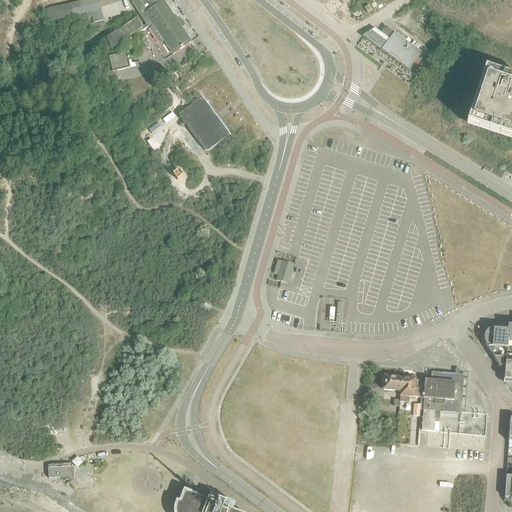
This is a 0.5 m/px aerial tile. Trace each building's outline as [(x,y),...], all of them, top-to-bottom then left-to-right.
[(103,21),(97,0),(94,0),(46,11),(49,22),(85,14),(86,19),(92,18),(93,24),(103,21)] [(176,22),(163,2),(161,0),(136,0),(131,3),(146,25),(143,28),(137,19),(107,40),(113,49),(116,47),(136,33),(138,35),(148,27),(160,45),(164,42),(173,55),(190,43),(180,27),(183,25),(180,20),(176,22)] [(374,30),(362,37),(408,70),(420,53),(385,27),(380,34),(374,30)] [(511,79),(485,71),(466,126),(511,141),(511,140),(511,79)] [(234,141),(205,102),(199,94),(198,94),(201,98),(181,113),(179,114),(179,117),(180,118),(203,150),(205,151),(207,152),(209,151),(229,136),(233,141),(234,141)] [(185,129),(167,140),(173,150),(191,139),(185,129)] [(288,285),(293,266),(278,261),(274,275),(278,276),(276,282),(288,285)] [(507,336),(507,331),(503,331),(503,329),(494,329),(492,329),(490,330),(488,331),(486,332),(485,334),(484,336),(483,338),(483,340),(484,342),(484,343),(485,345),(495,362),(496,358),(496,348),(507,349),(507,344),(508,336),(507,336)] [(460,414),(464,375),(431,373),(430,381),(423,381),(421,399),(424,399),(423,411),(421,431),(434,433),(435,420),(439,420),(440,413),(460,414)] [(383,385),(383,391),(400,392),(402,379),(384,377),(384,379),(382,379),(382,385),(383,385)] [(403,379),(402,379),(400,392),(400,401),(394,401),(393,407),(399,407),(400,402),(408,403),(409,398),(421,399),(423,381),(409,380),(409,378),(403,377),(403,379)] [(93,472),(93,465),(86,464),(85,465),(85,467),(74,467),(71,468),(70,465),(57,465),(51,466),(48,467),(48,468),(48,469),(48,479),(65,478),(65,482),(69,481),(64,484),(63,484),(66,487),(69,484),(74,490),(76,490),(78,488),(92,489),(93,487),(93,472)] [(234,511),(232,511),(235,505),(224,501),(224,503),(218,500),(216,505),(185,493),(179,508),(178,510),(178,511),(234,511)]
